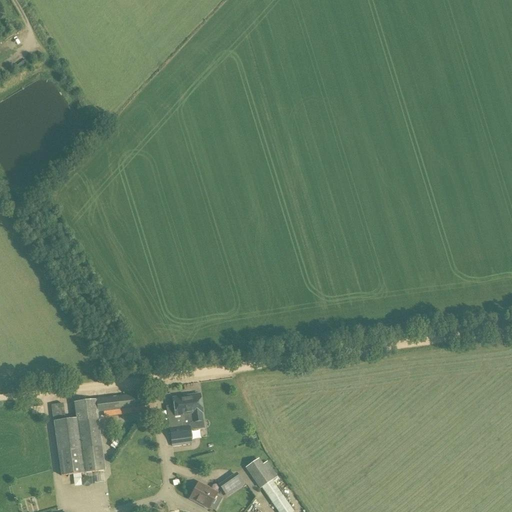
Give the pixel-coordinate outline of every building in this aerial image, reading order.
[(146,394),(95,400),(97,413),(148,406),(146,394)] [(194,404),(201,403),(200,395),(173,399),(175,415),(168,416),(171,442),(172,442),(172,446),(191,443),(191,440),(190,433),(184,434),(182,416),(187,415),(186,407),(195,406),(194,404)] [(65,420),(53,422),(61,477),(105,471),(105,470),(97,413),(95,400),(74,403),(76,419),(65,420)] [(184,434),(190,433),(190,432),(204,430),(202,414),(201,403),(194,404),(195,406),(186,407),(187,415),(182,416),(184,434)] [(266,472),(258,461),(247,468),(272,503),(277,511),(293,511),(294,511),(282,496),(272,481),(277,477),(271,469),(266,472)] [(225,480),(218,485),(221,490),(227,498),(234,493),(225,480)] [(217,493),(198,483),(190,498),(208,509),(217,493)]
